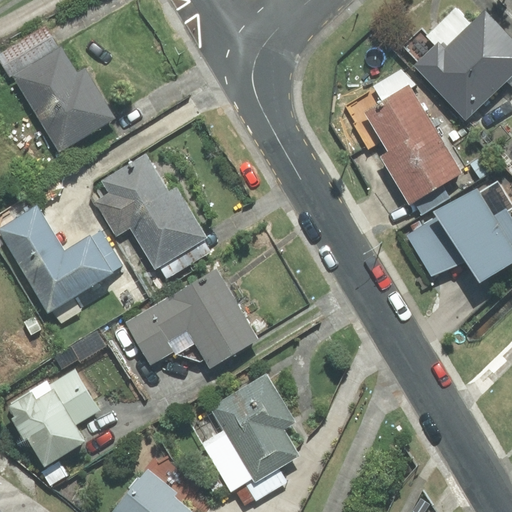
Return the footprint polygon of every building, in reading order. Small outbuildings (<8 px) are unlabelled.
[(511,44),(480,10),(471,19),(460,7),(425,38),(432,46),(412,65),(464,121),(506,82),(511,88),(511,44)] [(0,60),(61,157),(119,120),(88,71),(79,76),(45,23),(0,51),(0,60)] [(372,85),(381,100),(361,112),(383,149),(373,155),(403,205),(461,171),(409,83),(400,68),(372,85)] [(131,161),(87,195),(120,238),(127,233),(169,286),(217,248),(146,157),(135,166),(131,161)] [(511,263),(511,194),(489,209),(473,184),(431,211),(435,217),(406,235),(404,236),(433,281),(463,262),(478,285),(511,263)] [(122,269),(99,234),(70,253),(38,206),(0,232),(49,318),(122,269)] [(125,324),(151,369),(195,345),(211,373),(260,345),(219,271),(125,324)] [(4,413),(46,472),(88,442),(77,427),(100,410),(68,367),(4,413)] [(319,446),(269,376),(187,435),(238,505),(319,446)] [(189,511),(175,501),(179,497),(148,472),(115,511),(189,511)]
